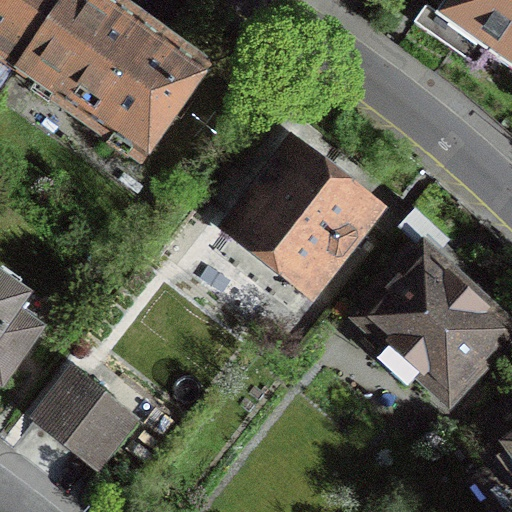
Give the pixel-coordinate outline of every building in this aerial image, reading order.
[(0,0),(0,57),(17,69),(65,0),(0,0)] [(108,0),(65,0),(17,69),(140,156),(203,66),(141,23),(108,0)] [(426,4),(413,22),(476,66),(486,51),(511,69),(511,0),(444,0),(436,12),(426,4)] [(263,187),(236,222),(315,284),(371,212),(331,181),(291,150),(289,152),(285,149),(276,160),(275,159),(257,182),(263,187)] [(424,252),(364,318),(392,343),(379,357),(408,384),(421,370),(449,396),(510,331),(467,291),(424,252)] [(0,277),(0,379),(1,380),(38,328),(13,311),(24,294),(0,277)] [(72,371),(35,418),(66,443),(97,469),(134,421),(72,371)]
